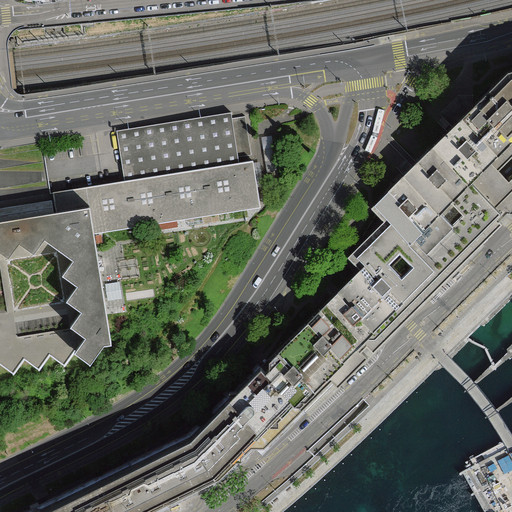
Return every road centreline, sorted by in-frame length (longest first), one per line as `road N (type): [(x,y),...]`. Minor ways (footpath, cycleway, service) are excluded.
road 1 (secondary): [(0,485),(126,422),(189,376),(248,307),(317,198)]
road 2 (tertiary): [(217,511),(511,238)]
road 3 (secondary): [(199,90),(306,97),(328,124),(331,161)]
road 4 (secondary): [(199,90),(351,64)]
road 5 (secondary): [(354,160),(448,45)]
road 6 (residential): [(147,0),(0,17)]
road 7 (secondary): [(65,111),(199,90)]
